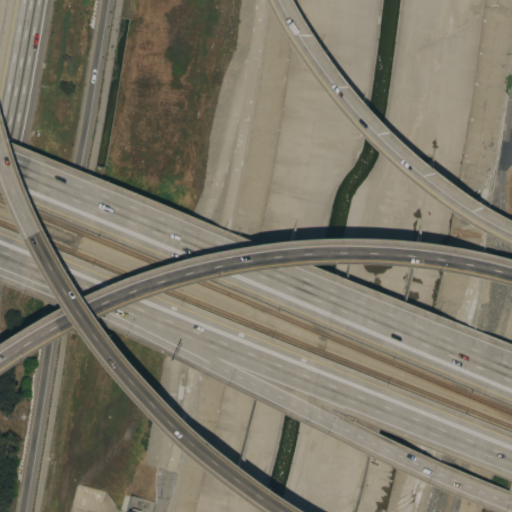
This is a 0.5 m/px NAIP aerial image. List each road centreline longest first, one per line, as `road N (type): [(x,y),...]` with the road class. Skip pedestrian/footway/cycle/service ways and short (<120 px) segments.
road 1 (motorway): [(11,262),(348,432),(511,502)]
road 2 (motorway): [(11,262),(511,460)]
road 3 (motorway): [(511,276),(398,255),(272,256),(140,286),(0,356)]
road 4 (motorway): [(20,511),(105,0)]
road 5 (motorway): [(448,350),(0,167)]
road 6 (motorway): [(0,173),(52,286),(117,377),(180,443),(270,511)]
road 7 (motorway): [(511,238),(451,203),(364,131),(304,57),(273,0)]
road 8 (motorway): [(0,170),(29,0)]
